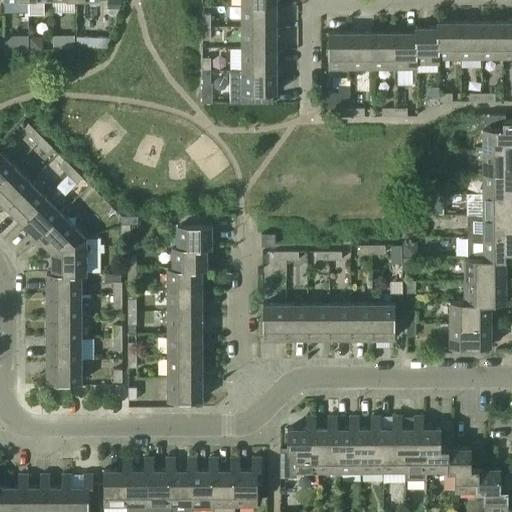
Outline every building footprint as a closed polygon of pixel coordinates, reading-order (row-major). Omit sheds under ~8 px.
[(51,0),(28,0),(28,14),(44,14),(44,0),(51,0)] [(242,17),(242,26),(276,26),(276,5),(242,5),(229,5),(229,18),(242,17)] [(202,27),(211,27),(210,14),(202,14),(202,27)] [(439,55),(460,55),(460,21),(438,21),(438,26),(438,55),(439,55)] [(460,55),(481,55),(482,21),(460,21),(460,55)] [(481,55),(503,55),(503,21),(482,21),(481,55)] [(511,21),(503,21),(503,55),(511,55),(511,21)] [(276,48),(276,26),(242,26),(242,48),(276,48)] [(416,26),(416,31),(417,31),(416,61),(417,61),(439,61),(439,55),(438,55),(438,26),(416,26)] [(202,27),(202,39),(211,39),(211,27),(202,27)] [(352,66),(351,31),(329,32),(329,66),(352,66)] [(373,31),(351,31),(352,66),(373,66),(373,31)] [(373,66),(395,66),(394,31),(373,31),(373,66)] [(417,31),(416,31),(394,31),(395,66),(417,66),(417,61),(416,61),(417,31)] [(4,49),(16,49),(16,35),(4,35),(4,49)] [(54,49),(67,49),(67,35),(54,35),(54,49)] [(42,43),(36,36),(29,37),(29,49),(42,49),(42,43)] [(108,37),(77,37),(77,47),(108,47),(108,37)] [(242,48),(242,69),(276,70),(276,48),(242,48)] [(202,57),(202,70),(210,70),(211,57),(202,57)] [(276,70),(242,69),(230,69),(230,102),(272,102),(272,92),(276,92),(276,70)] [(210,82),(210,70),(202,70),(202,82),(210,82)] [(439,101),(452,101),(452,92),(439,93),(439,97),(439,101)] [(482,101),(482,92),(469,92),(469,101),(482,101)] [(482,101),(495,101),(495,92),(482,92),(482,101)] [(439,106),(439,101),(439,97),(427,97),(427,106),(439,106)] [(352,116),(352,107),(339,107),(339,116),(352,116)] [(364,107),(352,107),(352,116),(364,116),(364,107)] [(394,116),(395,107),(382,107),(382,116),(394,116)] [(407,107),(395,107),(394,116),(407,115),(407,107)] [(483,114),(483,150),(504,150),(504,142),(511,141),(511,118),(504,119),(504,114),(483,114)] [(43,137),(34,128),(28,134),(37,143),(43,137)] [(43,137),(37,143),(46,152),(52,146),(43,137)] [(511,141),(504,142),(504,150),(483,150),(483,171),(504,171),(504,163),(511,163),(511,141)] [(0,180),(15,165),(0,150),(0,180)] [(59,165),(68,174),(74,168),(65,159),(59,165)] [(483,171),(483,192),(504,193),(504,185),(511,184),(511,163),(504,163),(504,171),(483,171)] [(0,180),(0,198),(6,205),(30,181),(15,165),(0,180)] [(83,177),(74,168),(68,174),(77,183),(83,177)] [(6,205),(21,220),(46,196),(30,181),(6,205)] [(511,184),(504,185),(504,193),(483,192),(483,214),(505,214),(504,206),(511,206),(511,184)] [(21,220),(37,235),(61,211),(46,196),(21,220)] [(443,196),(425,196),(425,213),(443,214),(443,196)] [(511,206),(504,206),(505,214),(483,214),(469,214),(469,236),(483,235),(504,236),(504,228),(511,227),(511,206)] [(37,235),(52,250),(86,236),(61,211),(37,235)] [(177,223),(177,245),(177,246),(207,246),(207,247),(211,247),(211,214),(200,215),(200,223),(177,223)] [(121,236),(127,236),(130,236),(130,224),(121,224),(121,236)] [(469,257),(483,257),(484,258),(506,257),(506,250),(511,250),(511,227),(504,228),(504,236),(483,235),(469,236),(469,257)] [(275,233),(261,233),(261,245),(262,245),(275,245),(275,233)] [(86,273),(86,236),(52,250),(52,271),(52,272),(81,272),(81,273),(86,273)] [(417,256),(417,247),(411,241),(402,241),(402,256),(417,256)] [(360,253),(372,253),(372,244),(359,245),(360,253)] [(372,244),(372,253),(385,253),(385,244),(372,244)] [(207,268),(207,247),(207,246),(177,246),(177,245),(172,245),(172,267),(172,268),(202,267),(202,268),(207,268)] [(298,250),(286,251),(285,259),(298,259),(298,250)] [(329,251),(329,259),(341,259),(341,250),(329,251)] [(286,251),(273,251),(273,259),(285,259),(286,251)] [(316,259),(329,259),(329,251),(316,251),(316,259)] [(127,255),(127,268),(136,268),(136,255),(127,255)] [(402,257),(402,269),(410,269),(410,257),(402,257)] [(506,279),(506,257),(484,258),(483,257),(469,257),(465,257),(465,279),(506,279)] [(167,267),(167,289),(202,289),(202,268),(202,267),(172,268),(172,267),(167,267)] [(136,280),(136,268),(127,268),(128,280),(136,280)] [(81,294),(81,273),(81,272),(52,272),(52,271),(47,271),(47,294),(81,294)] [(113,294),(122,294),(121,274),(105,273),(105,281),(113,281),(113,294)] [(491,301),(491,302),(506,302),(506,279),(465,279),(465,300),(465,301),(491,301)] [(407,280),(407,292),(415,293),(415,280),(407,280)] [(167,289),(167,311),(202,311),(202,289),(167,289)] [(47,294),(47,315),(81,315),(81,294),(47,294)] [(122,306),(122,294),(113,294),(113,306),(122,306)] [(128,298),(128,311),(136,311),(136,298),(128,298)] [(450,300),(450,323),(491,323),(491,302),(491,301),(465,301),(465,300),(450,300)] [(286,337),(286,303),(263,303),(263,337),(286,337)] [(307,303),(286,303),(286,337),(308,337),(307,303)] [(329,303),(307,303),(308,337),(329,337),(329,303)] [(351,303),(329,303),(329,337),(351,337),(351,303)] [(351,337),(372,337),(372,303),(351,303),(351,337)] [(395,303),(372,303),(372,337),(395,337),(395,303)] [(407,310),(407,323),(416,323),(415,310),(407,310)] [(136,323),(136,311),(128,311),(128,323),(136,323)] [(167,311),(168,333),(202,333),(202,311),(167,311)] [(81,337),(81,315),(47,315),(47,337),(81,337)] [(416,335),(416,323),(407,323),(407,335),(416,335)] [(491,345),(491,323),(450,323),(450,345),(491,345)] [(121,337),(122,324),(113,324),(113,337),(121,337)] [(168,333),(168,355),(202,354),(202,333),(168,333)] [(47,337),(47,358),(81,359),(81,337),(47,337)] [(121,337),(113,337),(113,349),(121,349),(121,337)] [(128,341),(128,354),(136,354),(136,341),(128,341)] [(136,367),(136,354),(128,354),(128,367),(136,367)] [(168,355),(168,376),(202,376),(202,354),(168,355)] [(81,359),(47,358),(47,381),(81,381),(81,359)] [(122,381),(122,368),(113,369),(113,381),(122,381)] [(202,398),(202,376),(168,376),(168,399),(202,398)] [(128,386),(128,399),(136,399),(136,386),(128,386)] [(296,469),(318,469),(318,448),(310,448),(310,428),(315,428),(315,427),(315,415),(306,415),(306,427),(288,427),(288,447),(280,447),(280,477),(296,477),(296,469)] [(318,448),(318,469),(340,469),(340,448),(332,448),(332,427),(337,428),(337,427),(337,415),(327,415),(327,427),(315,427),(315,428),(310,428),(310,448),(318,448)] [(349,427),(337,427),(337,428),(332,427),(332,448),(340,448),(340,469),(362,469),(362,448),(354,448),(353,427),(359,427),(359,415),(349,415),(349,427)] [(362,469),(383,469),(383,448),(375,448),(375,427),(380,427),(380,415),(371,415),(371,427),(359,427),(353,427),(354,448),(362,448),(362,469)] [(383,469),(405,469),(405,448),(397,448),(397,428),(402,428),(402,427),(402,415),(392,415),(392,427),(380,427),(375,427),(375,448),(383,448),(383,469)] [(424,427),(424,415),(414,415),(414,427),(402,427),(402,428),(397,428),(397,448),(405,448),(405,469),(405,477),(426,477),(426,469),(426,448),(418,448),(418,427),(424,427)] [(426,448),(426,469),(448,469),(448,448),(453,448),(453,447),(453,421),(440,421),(440,427),(424,427),(418,427),(418,448),(426,448)] [(483,468),(483,467),(483,441),(470,442),(470,447),(453,447),(453,448),(448,448),(448,469),(455,469),(455,489),(478,489),(477,468),(483,468)] [(132,469),(132,456),(122,457),(122,469),(104,469),(104,511),(126,511),(127,469),(132,469)] [(192,508),(213,508),(213,469),(219,469),(218,468),(218,456),(209,456),(209,468),(197,468),(197,469),(191,469),(192,503),(192,508)] [(234,511),(235,503),(235,469),(240,469),(240,468),(240,456),(230,456),(230,468),(218,468),(219,469),(213,469),(213,508),(212,511),(234,511)] [(252,468),(240,468),(240,469),(235,469),(235,503),(257,503),(257,469),(261,469),(261,456),(252,456),(252,468)] [(126,511),(148,511),(148,469),(154,469),(154,457),(144,457),(144,469),(132,469),(127,469),(126,511)] [(175,469),(175,457),(166,457),(166,469),(154,469),(148,469),(148,511),(170,511),(170,503),(170,469),(175,469)] [(170,469),(170,503),(192,503),(191,469),(197,469),(197,468),(197,457),(187,457),(187,469),(175,469),(170,469)] [(499,467),(483,467),(483,468),(477,468),(478,489),(484,489),(484,509),(508,509),(508,488),(511,487),(511,461),(499,462),(499,467)] [(2,486),(0,489),(0,511),(22,511),(23,486),(28,486),(28,473),(19,474),(19,486),(2,486)] [(23,486),(22,511),(44,511),(44,486),(49,486),(49,473),(40,473),(40,486),(28,486),(23,486)] [(44,486),(44,511),(65,511),(66,486),(71,486),(71,485),(71,473),(62,473),(62,486),(49,486),(44,486)] [(83,485),(71,485),(71,486),(66,486),(65,511),(88,511),(89,486),(93,486),(93,473),(83,473),(83,485)]
